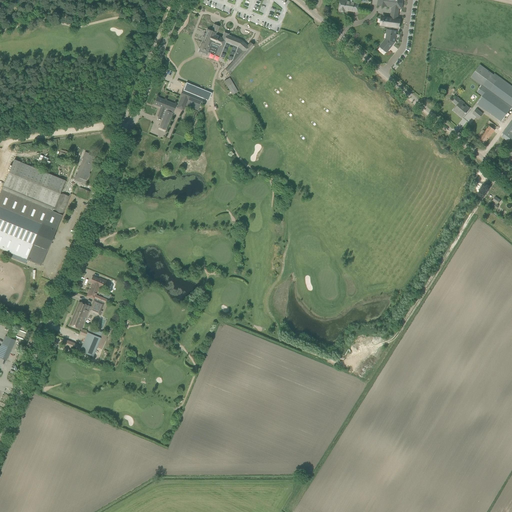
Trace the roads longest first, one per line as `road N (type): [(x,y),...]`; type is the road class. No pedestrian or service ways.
road 1 (tertiary): [(0,438),(181,0)]
road 2 (unclassified): [(511,183),(297,0)]
road 3 (track): [(498,171),(367,381)]
road 4 (track): [(162,6),(125,83),(112,91),(67,104),(0,100)]
road 5 (track): [(0,142),(123,123)]
road 6 (track): [(394,339),(344,364),(281,341)]
